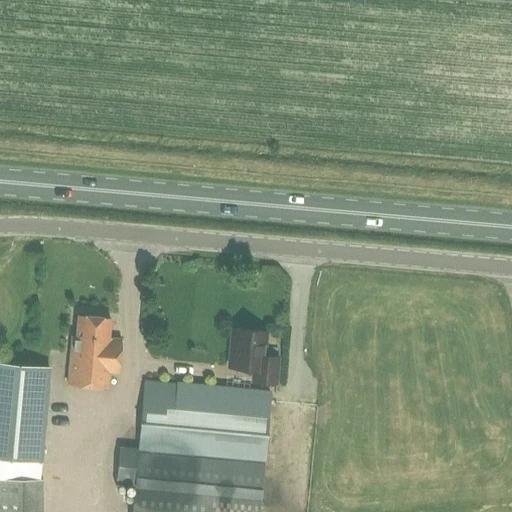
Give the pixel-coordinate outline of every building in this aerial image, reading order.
[(109,337),(110,317),(78,314),(77,335),(73,335),(68,384),(108,387),(110,372),(119,372),(122,339),(109,337)] [(276,381),(278,355),(264,354),(266,330),(233,327),(229,365),(254,368),(253,379),(276,381)] [(0,458),(41,462),(49,366),(0,362),(0,458)] [(115,483),(135,484),(131,511),(259,511),(259,509),(265,509),(270,460),(264,460),(271,391),(145,379),(138,448),(118,446),(115,483)] [(0,511),(42,511),(42,478),(0,478),(0,511)]
